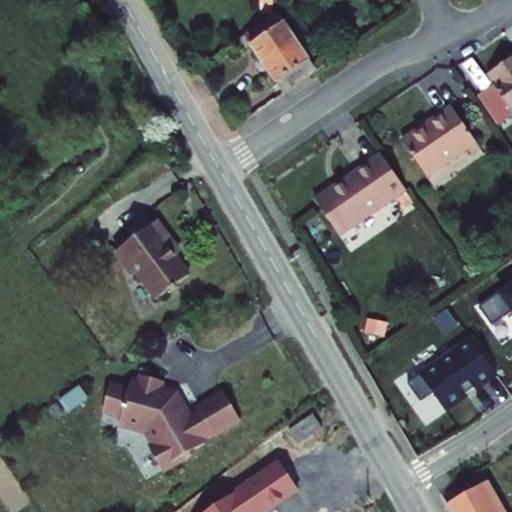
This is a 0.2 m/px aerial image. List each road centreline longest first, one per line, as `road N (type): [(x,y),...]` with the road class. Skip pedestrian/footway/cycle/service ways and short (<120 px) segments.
road 1 (tertiary): [(219,169),(414,511)]
road 2 (residential): [(219,169),(390,54),(453,33)]
road 3 (tertiary): [(121,0),(219,169)]
